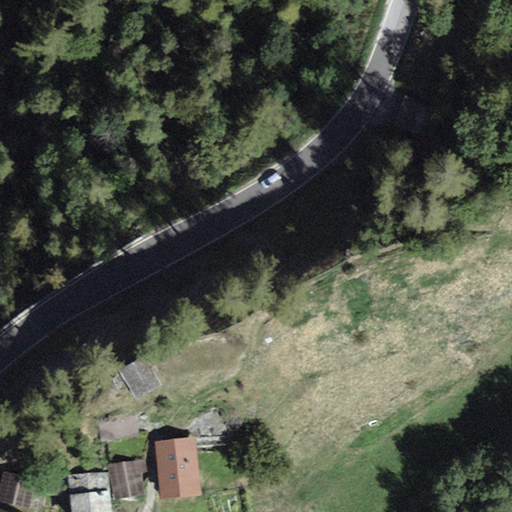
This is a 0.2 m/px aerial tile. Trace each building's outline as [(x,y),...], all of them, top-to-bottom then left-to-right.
[(149,358),(122,372),(137,401),(163,387),(149,358)] [(198,440),(155,444),(161,501),(204,497),(198,440)] [(142,461),(109,465),(113,502),(147,498),(142,461)] [(32,511),(41,483),(7,473),(0,496),(0,505),(24,511),(32,511)] [(110,511),(109,475),(67,477),(68,511),(110,511)]
